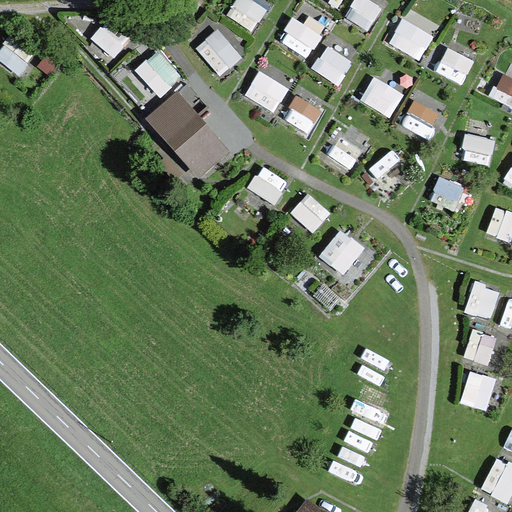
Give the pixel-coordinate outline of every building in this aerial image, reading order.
[(253,0),(237,0),(229,14),(254,31),(268,10),(253,0)] [(354,0),(346,18),(372,30),(384,5),(372,0),(354,0)] [(309,59),(325,36),(295,15),(279,38),(309,59)] [(404,17),(390,43),(422,60),(436,35),(404,17)] [(94,37),(116,56),(133,37),(112,18),(94,37)] [(220,27),(198,46),(223,75),(245,55),(220,27)] [(0,62),(23,75),(36,51),(10,37),(0,54),(0,62)] [(314,67),(339,84),(355,62),(330,44),(314,67)] [(464,84),(477,58),(449,45),(437,71),(464,84)] [(164,95),(185,73),(159,49),(138,71),(164,95)] [(247,95),(277,111),(291,86),(260,70),(247,95)] [(511,74),(505,71),(498,85),(511,92),(511,74)] [(391,115),(404,92),(377,77),(364,100),(391,115)] [(511,94),(497,86),(492,95),(511,105),(511,94)] [(231,151),(180,92),(151,118),(156,124),(153,126),(200,179),(231,151)] [(283,116),(310,132),(325,109),(298,92),(283,116)] [(432,139),(443,110),(413,99),(402,128),(432,139)] [(352,167),(366,146),(343,131),(329,151),(352,167)] [(468,131),(463,158),(492,164),(497,137),(468,131)] [(378,184),(393,165),(383,157),(368,176),(378,184)] [(250,185),(277,203),(292,182),(265,164),(250,185)] [(456,210),(467,185),(443,174),(432,199),(456,210)] [(310,191),(292,211),(315,231),(333,211),(310,191)] [(511,209),(499,204),(488,233),(511,241),(511,209)] [(345,227),(321,253),(344,274),(367,247),(345,227)] [(511,304),(508,304),(503,326),(511,328),(511,304)] [(465,356),(490,365),(500,337),(475,328),(465,356)] [(471,369),(461,401),(489,410),(498,377),(471,369)] [(483,489),(511,502),(511,499),(511,461),(499,455),(483,489)] [(326,511),(308,499),(298,511),(326,511)] [(470,511),(499,511),(500,511),(477,500),(470,511)]
